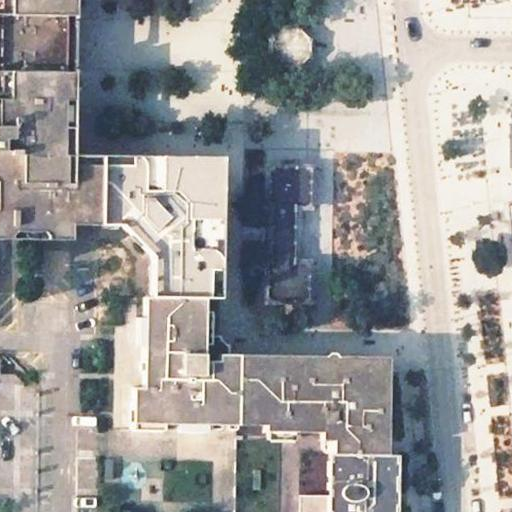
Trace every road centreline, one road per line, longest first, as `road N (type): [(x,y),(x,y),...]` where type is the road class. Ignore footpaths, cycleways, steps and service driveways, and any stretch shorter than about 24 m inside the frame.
road 1 (residential): [(450,511),(414,142),(418,46)]
road 2 (unknown): [(112,106),(111,256),(63,308)]
